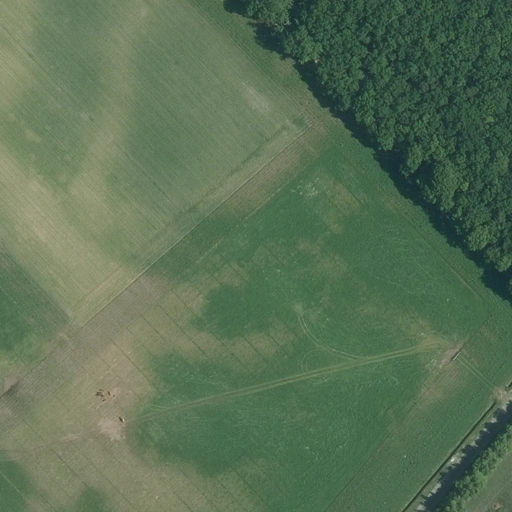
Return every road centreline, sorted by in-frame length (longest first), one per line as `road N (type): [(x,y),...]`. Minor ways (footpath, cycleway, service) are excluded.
road 1 (track): [(511,267),(252,0)]
road 2 (tertiary): [(421,511),(511,405)]
